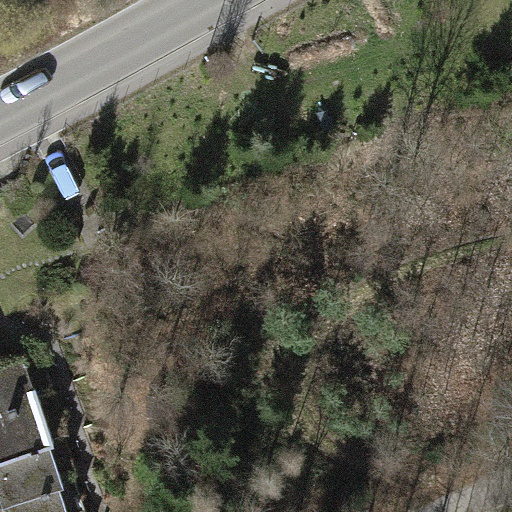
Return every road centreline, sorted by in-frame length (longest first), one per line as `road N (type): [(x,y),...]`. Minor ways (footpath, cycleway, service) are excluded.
road 1 (tertiary): [(0,114),(204,0)]
road 2 (track): [(326,363),(320,402),(338,440),(447,511)]
